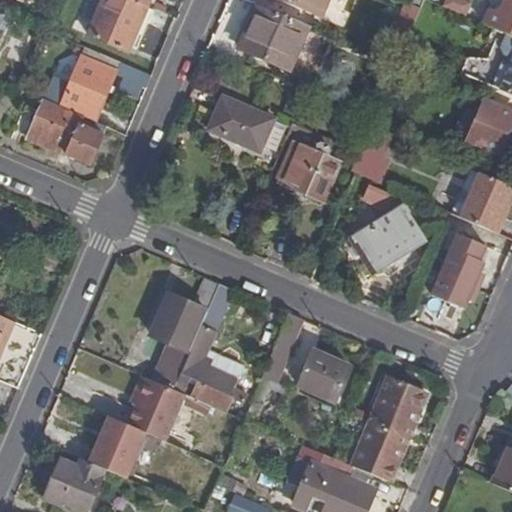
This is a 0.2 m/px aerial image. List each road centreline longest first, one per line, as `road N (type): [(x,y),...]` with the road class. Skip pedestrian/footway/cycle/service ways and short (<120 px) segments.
road 1 (residential): [(113,219),(479,374)]
road 2 (residential): [(113,219),(0,485)]
road 3 (residential): [(208,0),(113,219)]
road 4 (residential): [(479,374),(424,511)]
road 5 (residential): [(0,171),(113,219)]
